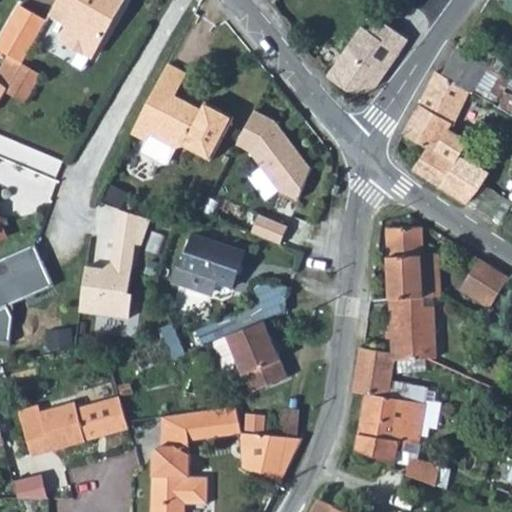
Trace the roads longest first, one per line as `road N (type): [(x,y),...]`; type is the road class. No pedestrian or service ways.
road 1 (unclassified): [(286,511),(327,449),(358,229),(381,170)]
road 2 (residential): [(186,0),(86,173),(69,218)]
road 3 (tertiary): [(355,145),(236,0)]
road 4 (residential): [(462,0),(355,145)]
road 5 (tertiary): [(511,256),(381,170)]
